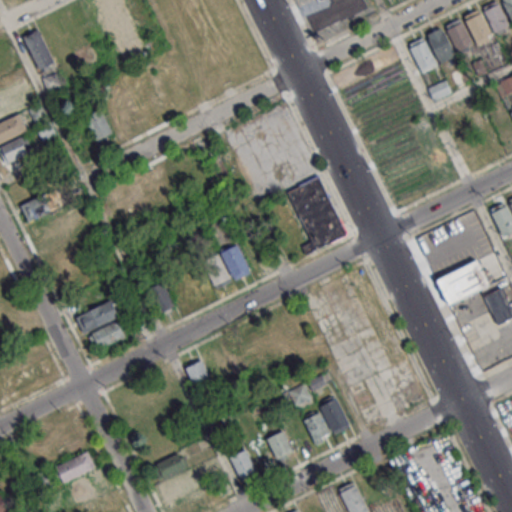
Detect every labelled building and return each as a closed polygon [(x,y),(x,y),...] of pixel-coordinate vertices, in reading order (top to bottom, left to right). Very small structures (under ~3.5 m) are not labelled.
[(95,0),(110,23),(124,15),(115,0),(95,0)] [(511,27),(496,0),(495,0),(482,7),(497,35),(511,27)] [(511,0),(500,0),(511,22),(511,0)] [(463,15),(476,43),(492,36),(479,8),(463,15)] [(459,52),(474,45),(460,17),(444,25),(459,52)] [(455,56),(443,26),(426,33),(439,63),(455,56)] [(23,36),(38,69),(54,62),(39,28),(23,36)] [(409,45),(424,38),(439,67),(424,75),(409,45)] [(0,97),(8,94),(1,77),(0,77),(0,97)] [(433,102),(452,93),(446,79),(427,88),(433,102)] [(154,116),(170,108),(156,81),(140,89),(154,116)] [(134,124),(150,118),(138,91),(123,97),(134,124)] [(18,113),(11,96),(0,100),(0,142),(27,131),(19,113),(18,113)] [(116,132),(131,123),(118,99),(103,107),(116,132)] [(47,119),(41,105),(30,110),(36,124),(47,119)] [(84,116),(96,141),(113,133),(100,108),(84,116)] [(501,148),(489,120),(473,126),(485,155),(501,148)] [(480,161),(470,127),(454,132),(464,166),(480,161)] [(33,150),(26,134),(0,146),(0,149),(7,163),(33,150)] [(224,176),(218,165),(210,169),(216,180),(224,176)] [(321,175),(287,190),(310,240),(301,244),(306,254),(348,234),(321,175)] [(158,176),(140,184),(153,212),(170,203),(158,176)] [(28,222),(61,205),(53,189),(20,206),(28,222)] [(503,237),(511,232),(511,215),(504,201),(489,209),(503,237)] [(31,223),(38,240),(70,227),(63,209),(31,223)] [(234,281),(252,273),(238,244),(221,252),(234,281)] [(231,281),(220,255),(204,261),(215,288),(231,281)] [(436,278),(447,305),(496,285),(485,258),(436,278)] [(147,289),(158,312),(175,304),(164,281),(147,289)] [(484,295),(498,324),(511,317),(511,308),(506,297),(511,294),(511,289),(509,283),(484,295)] [(120,315),(111,299),(75,317),(84,333),(120,315)] [(290,347),(309,339),(295,308),(277,316),(290,347)] [(88,334),(95,350),(127,335),(120,320),(88,334)] [(286,348),(276,321),(259,328),(269,354),(286,348)] [(253,370),(239,339),(221,348),(235,378),(253,370)] [(186,364),(196,388),(213,382),(203,358),(186,364)] [(10,375),(19,390),(47,374),(39,359),(10,375)] [(0,403),(9,399),(0,378),(0,403)] [(288,391),(296,405),(311,397),(304,383),(288,391)] [(337,396),(318,404),(321,410),(303,418),(315,445),(333,437),(331,434),(350,426),(337,396)] [(266,438),(266,439),(248,447),(259,470),(277,462),(276,461),(295,453),(284,430),(266,438)] [(86,446),(78,432),(52,445),(60,459),(86,446)] [(147,445),(154,460),(176,449),(169,434),(147,445)] [(240,478),(256,471),(245,449),(229,456),(240,478)] [(64,483),(96,466),(88,450),(56,467),(64,483)] [(155,463),(162,478),(188,466),(181,452),(155,463)] [(104,485),(98,470),(73,480),(79,495),(104,485)] [(194,486),(187,470),(160,482),(167,498),(194,486)] [(54,487),(47,473),(35,479),(42,493),(54,487)] [(363,511),(369,509),(353,482),(337,492),(349,511),(363,511)] [(82,511),(94,511),(113,502),(105,488),(78,503),(82,511)]
